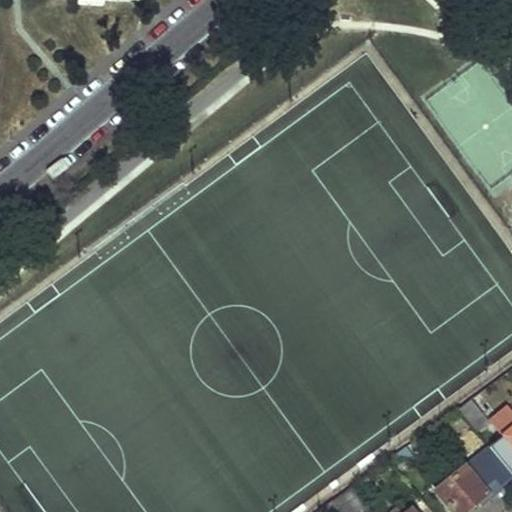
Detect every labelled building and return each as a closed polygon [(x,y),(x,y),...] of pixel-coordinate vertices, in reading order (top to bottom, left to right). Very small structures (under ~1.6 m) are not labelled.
[(456,410),(472,429),(486,417),(472,398),(456,410)] [(511,415),(506,409),(491,422),(511,449),(511,415)] [(476,458),(434,491),(451,511),(466,511),(485,497),(487,499),(501,489),(476,458)] [(331,501),(340,511),(356,511),(342,493),(331,501)] [(340,511),(331,501),(319,511),(320,511),(340,511)]
